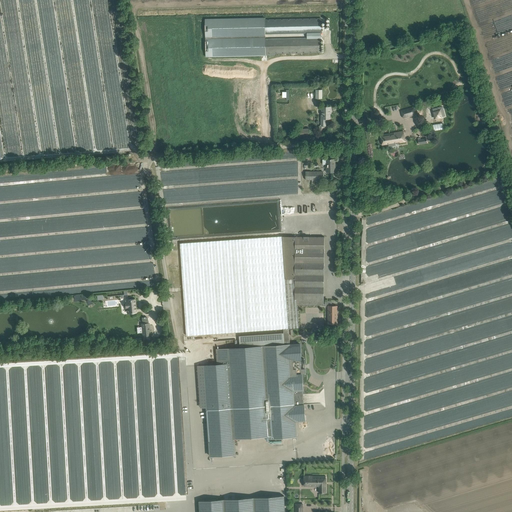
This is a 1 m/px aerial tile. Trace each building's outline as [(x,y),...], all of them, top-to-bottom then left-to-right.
[(266,54),(316,53),(321,53),(321,38),(321,33),(321,18),(265,19),(265,18),(209,19),(210,57),(266,55),(266,54)] [(331,107),(326,107),(322,107),(322,113),(321,126),(326,126),(326,119),(330,119),(330,112),(331,112),(331,107)] [(401,111),(406,109),(408,116),(407,116),(406,115),(406,116),(406,117),(416,114),(414,107),(401,111)] [(405,141),(404,131),(398,132),(398,133),(396,133),(396,132),(381,135),(382,145),(390,144),(390,142),(395,141),(395,143),(405,141)] [(334,172),(334,164),(335,164),(335,160),(327,160),(327,172),(334,172)] [(323,172),(312,172),(306,172),(306,180),(312,180),(312,185),(323,184),(323,172)] [(284,329),(289,328),(299,328),(298,305),(295,305),(295,279),(286,279),(283,236),(180,243),(187,336),(284,329)] [(327,304),(325,304),(324,304),(324,253),(325,253),(325,249),(324,249),(325,237),(296,237),(295,261),(295,279),(295,305),(298,305),(321,305),(321,306),(327,306),(327,304)] [(135,312),(136,312),(135,299),(127,300),(127,302),(125,302),(125,303),(124,303),(124,304),(124,307),(125,307),(126,307),(126,308),(127,308),(128,313),(132,313),(135,313),(135,312)] [(328,324),(332,324),(337,324),(337,306),(329,306),(328,324)] [(147,317),(145,317),(144,317),(144,318),(142,318),(143,324),(141,324),(142,336),(150,336),(149,323),(148,323),(147,317)] [(289,328),(284,329),(284,333),(239,336),(240,348),(216,349),(217,364),(198,366),(201,408),(206,407),(210,457),(236,455),(235,439),(269,437),(269,439),(298,437),(297,422),(306,421),(305,404),(304,404),(303,391),(304,390),(303,373),(293,374),(291,344),(290,344),(289,328)] [(326,493),(326,476),(304,476),(304,486),(319,487),(319,493),(326,493)] [(196,503),(196,511),(286,511),(286,497),(196,503)]
